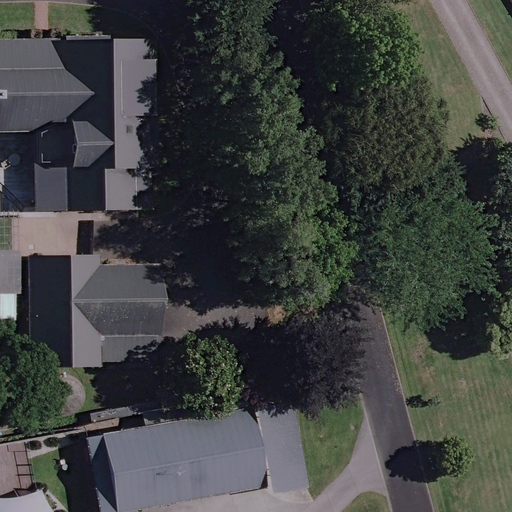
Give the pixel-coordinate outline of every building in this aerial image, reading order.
[(149,40),(0,41),(0,133),(30,133),(31,212),(151,211),(149,40)] [(95,257),(23,258),(24,368),(95,368),(95,361),(153,361),(152,267),(95,268),(95,257)] [(438,378),(432,339),(390,346),(397,385),(438,378)] [(287,403),(247,410),(260,486),(262,495),(302,488),(287,403)] [(247,410),(83,438),(96,511),(112,511),(260,486),(247,410)]
